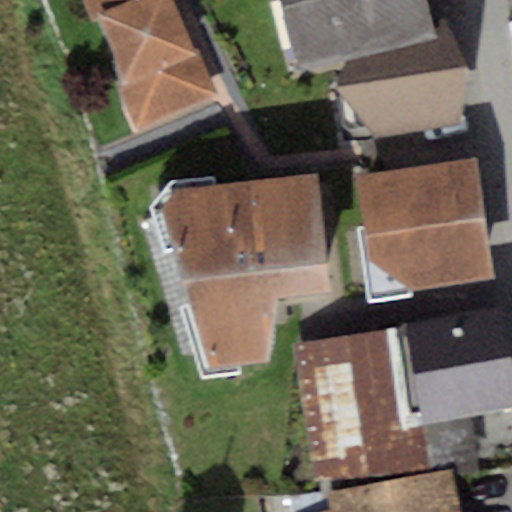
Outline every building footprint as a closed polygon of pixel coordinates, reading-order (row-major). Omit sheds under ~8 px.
[(176,0),(77,0),(130,129),(215,95),(176,0)] [(279,0),(297,77),(341,67),(439,44),(434,24),(428,0),(279,0)] [(439,44),(341,67),(330,96),(371,144),(460,128),(467,73),(447,22),(434,24),(439,44)] [(476,160),(358,177),(377,299),(494,281),(476,160)] [(179,189),(161,211),(208,370),(270,363),(278,300),(332,293),(317,175),(179,189)] [(511,369),(502,309),(403,325),(420,425),(511,409),(511,369)] [(400,328),(293,344),(314,484),(421,468),(400,328)] [(321,511),(451,511),(447,480),(320,499),(321,511)]
